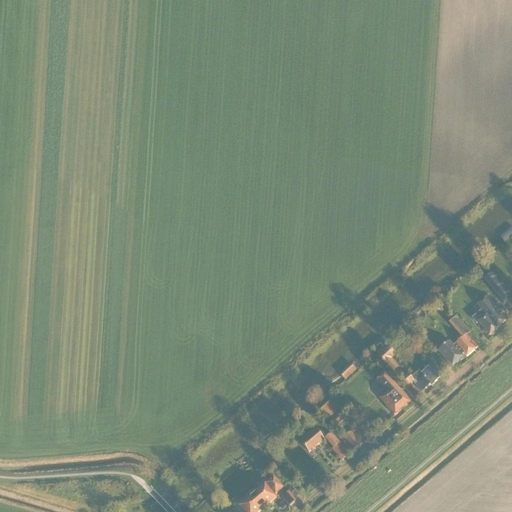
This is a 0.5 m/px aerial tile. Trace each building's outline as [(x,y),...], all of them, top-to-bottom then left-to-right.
[(494,274),(485,282),(503,304),(510,299),(511,297),(511,295),(501,282),(494,274)] [(500,327),(500,326),(506,321),(487,297),(477,305),(482,311),(472,319),(477,325),(479,323),(489,335),(500,327)] [(456,317),(451,323),(456,329),(462,324),(456,317)] [(410,339),(415,335),(409,329),(405,333),(410,339)] [(462,357),(464,354),(467,357),(477,348),(467,336),(454,347),(450,342),(439,352),(452,367),(458,362),(462,357)] [(393,351),(389,347),(383,351),(382,350),(377,355),(393,373),(399,368),(392,360),(396,356),(392,352),(393,351)] [(356,370),(351,364),(340,375),(345,381),(356,370)] [(431,386),(444,376),(434,364),(422,375),(419,372),(411,379),(416,384),(415,386),(422,394),(431,386)] [(410,402),(385,374),(377,381),(388,393),(380,400),(395,415),(410,402)] [(414,382),(408,375),(401,381),(407,388),(414,382)] [(326,418),(336,410),(328,400),(317,408),(326,418)] [(336,426),(343,421),(338,415),(332,420),(336,426)] [(309,453),(324,440),(315,430),(306,438),(308,440),(302,445),(309,453)] [(343,439),(354,452),(363,444),(352,431),(343,439)] [(350,455),(340,443),(331,434),(325,439),(333,449),(332,450),(342,462),(350,455)] [(265,485),(262,488),(240,507),(244,511),(260,511),(277,499),(275,497),(284,489),(275,477),(265,485)] [(297,501),(290,492),(282,499),(290,508),(297,501)]
